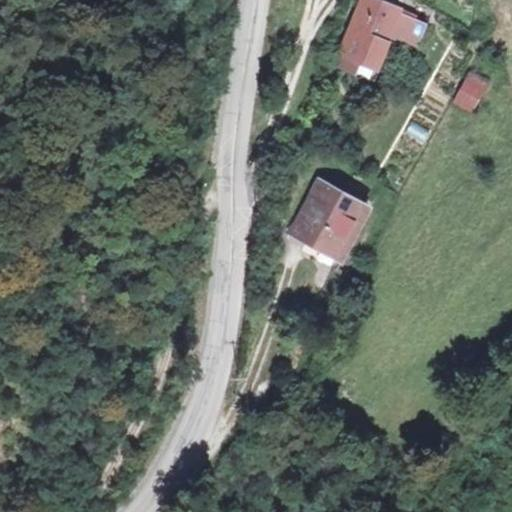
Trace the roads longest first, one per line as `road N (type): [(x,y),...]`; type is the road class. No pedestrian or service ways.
road 1 (track): [(330,0),(306,44),(263,172),(205,214),(179,320),(140,416),(109,475),(74,511)]
road 2 (tertiary): [(142,511),(176,469),(222,352),(234,160),(258,0)]
road 3 (track): [(296,244),(289,288),(238,410),(176,469)]
